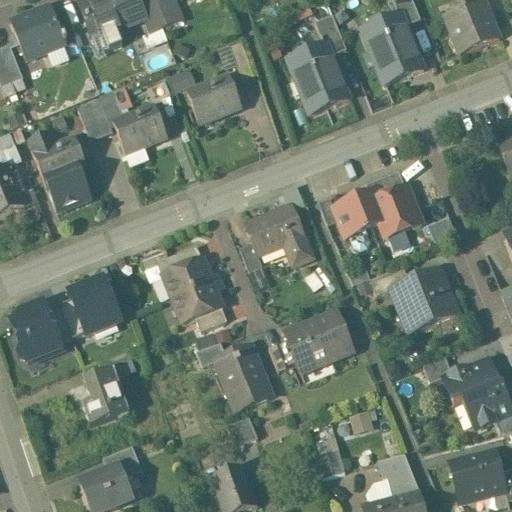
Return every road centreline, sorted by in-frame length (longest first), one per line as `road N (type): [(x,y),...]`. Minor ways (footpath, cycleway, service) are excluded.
road 1 (residential): [(0,288),(419,119)]
road 2 (residential): [(419,119),(494,318)]
